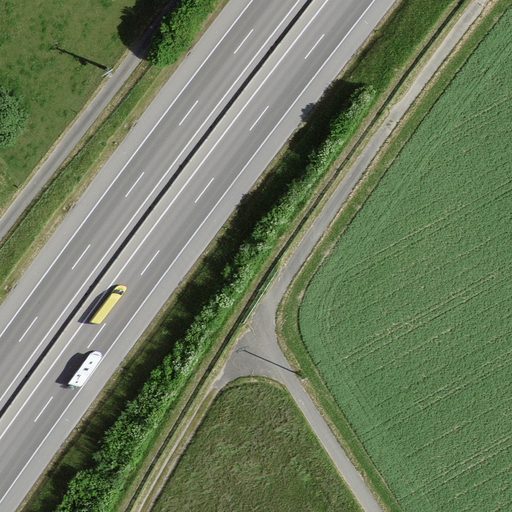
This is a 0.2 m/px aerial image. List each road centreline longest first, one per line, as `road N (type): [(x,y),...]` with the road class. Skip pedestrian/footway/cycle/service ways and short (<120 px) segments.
road 1 (motorway): [(0,470),(351,0)]
road 2 (motorway): [(276,0),(0,368)]
road 3 (track): [(483,0),(246,339)]
road 4 (track): [(0,229),(178,0)]
road 5 (track): [(246,339),(290,382),(372,511)]
road 6 (track): [(246,339),(143,511)]
